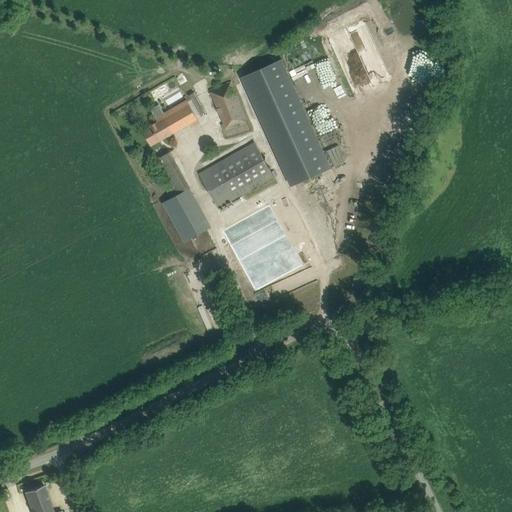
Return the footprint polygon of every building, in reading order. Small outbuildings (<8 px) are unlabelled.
[(278,63),(242,80),(292,189),(328,172),(278,63)] [(211,91),(225,129),(245,121),(231,84),(211,91)] [(201,116),(206,113),(194,92),(189,95),(191,99),(201,116)] [(149,122),(150,125),(142,129),(152,146),(198,119),(187,99),(155,117),(156,118),(149,122)] [(254,142),(208,169),(199,173),(219,208),(228,203),(274,176),(254,142)] [(329,149),(333,165),(342,162),(338,146),(329,149)] [(156,159),(176,195),(165,201),(186,238),(207,226),(186,189),(190,187),(170,151),(156,159)] [(53,511),(44,484),(25,491),(33,511),(62,511),(62,510),(56,511),(53,511)]
